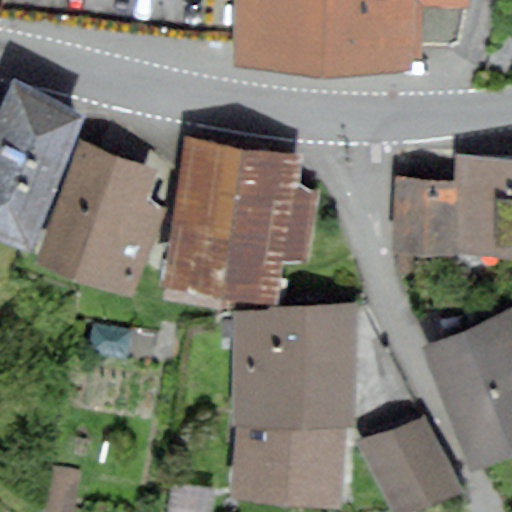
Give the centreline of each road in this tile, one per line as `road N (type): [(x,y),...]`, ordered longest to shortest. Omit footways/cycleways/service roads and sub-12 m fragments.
road 1 (unclassified): [(351,117),(360,204),(384,287),(491,511)]
road 2 (secondary): [(351,117),(241,106),(0,54)]
